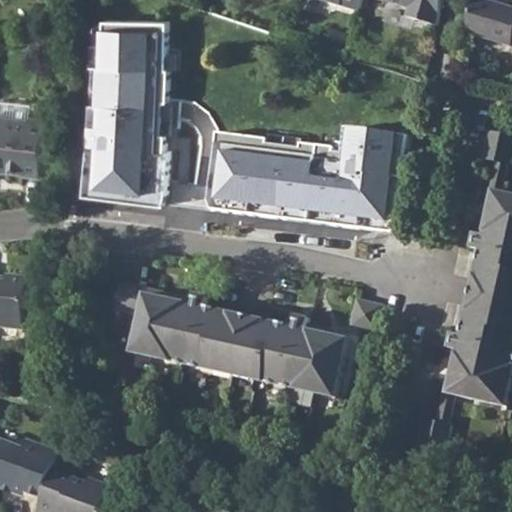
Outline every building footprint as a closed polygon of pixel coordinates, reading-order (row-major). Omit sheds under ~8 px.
[(321,0),(361,11),(364,0),(321,0)] [(409,17),(439,26),(444,0),(380,0),(411,9),(409,17)] [(475,0),(468,33),(511,46),(511,7),(487,0),(475,0)] [(93,146),(87,201),(167,211),(170,190),(181,25),(102,20),(93,146)] [(0,116),(31,119),(31,117),(32,104),(0,100),(0,116)] [(0,165),(8,166),(7,172),(41,177),(45,141),(48,122),(48,119),(31,117),(31,119),(0,116),(0,165)] [(511,165),(511,135),(491,131),(484,159),(497,162),(509,164),(511,165)] [(205,205),(208,217),(386,238),(393,235),(407,142),(341,135),(339,150),(213,134),(205,205)] [(503,193),(509,164),(497,162),(481,235),(488,236),(497,192),(503,193)] [(511,408),(511,404),(511,195),(503,193),(497,192),(488,236),(481,235),(476,234),(473,248),(484,251),(466,337),(454,334),(451,349),(456,350),(462,352),(453,396),(459,397),(511,408)] [(1,327),(25,330),(30,278),(8,275),(8,281),(1,281),(1,277),(0,277),(0,323),(2,323),(1,327)] [(353,341),(310,331),(311,324),(312,319),(297,316),(294,327),(209,309),(212,297),(197,294),(194,305),(153,296),(154,290),(124,283),(118,310),(145,316),(137,354),(340,399),(353,341)] [(381,334),(387,306),(361,301),(359,300),(353,327),(381,334)] [(459,397),(453,396),(462,352),(456,350),(441,423),(452,425),(459,397)] [(74,398),(69,383),(61,386),(65,401),(74,398)] [(448,454),(454,426),(452,425),(441,423),(427,420),(420,448),(448,454)] [(6,485),(45,499),(55,471),(62,453),(28,441),(18,445),(0,438),(0,488),(5,490),(6,485)] [(107,511),(108,511),(105,510),(113,487),(90,478),(86,482),(55,471),(45,499),(40,511),(107,511)]
